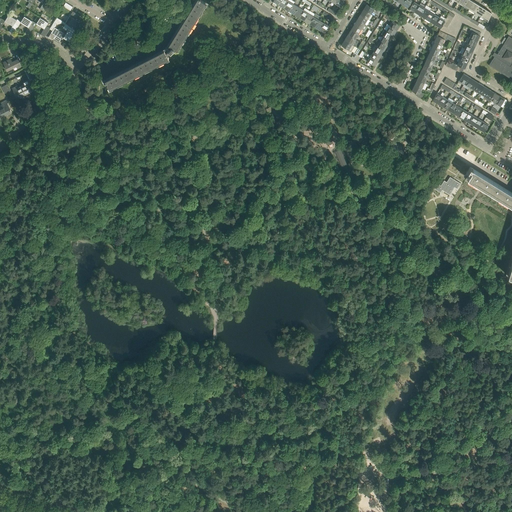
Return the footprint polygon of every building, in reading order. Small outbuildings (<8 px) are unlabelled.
[(39,0),(43,3),(40,9),(44,11),(51,0),(50,0),(47,0),(47,1),(45,0),(39,0)] [(195,0),(168,44),(169,44),(169,45),(168,45),(164,47),(165,48),(164,48),(163,47),(104,77),(108,84),(107,85),(108,87),(109,89),(125,81),(152,67),(169,58),(169,57),(167,55),(175,48),(177,49),(206,2),(205,1),(202,0),(195,0)] [(289,11),(293,4),(294,2),(291,0),(288,0),(284,7),(289,11)] [(469,9),(474,1),(471,0),(466,0),(463,5),(469,9)] [(409,8),(415,12),(419,5),(414,1),(409,8)] [(475,12),(479,5),(474,1),(469,9),(475,12)] [(419,5),(415,12),(420,15),(424,8),(425,6),(420,3),(419,5)] [(298,7),(293,4),(289,11),(288,12),(291,14),(292,12),(294,14),(298,7)] [(377,13),(380,9),(374,5),(371,6),(370,5),(370,6),(367,4),(363,9),(370,13),(372,10),(377,13)] [(480,16),(485,8),(479,5),(475,12),(480,16)] [(294,14),(299,17),(303,10),(298,7),(294,14)] [(303,10),(299,17),(304,20),(308,13),(310,11),(305,8),(303,10)] [(424,8),(420,15),(425,18),(429,11),(424,8)] [(483,21),(486,23),(491,12),(485,8),(480,16),(484,18),(483,21)] [(370,13),(363,9),(360,14),(367,18),(370,13)] [(429,11),(425,18),(430,21),(434,14),(435,13),(430,9),(429,11)] [(70,16),(65,22),(76,29),(80,22),(79,22),(79,21),(78,21),(77,20),(78,19),(78,18),(79,16),(79,15),(73,11),(70,16)] [(313,16),(308,13),(304,20),(309,23),(313,16)] [(313,16),(309,23),(314,26),(319,19),(321,16),(315,13),(313,16)] [(391,22),(389,25),(397,30),(400,24),(397,22),(396,22),(394,21),(396,18),(388,13),(385,18),(391,22)] [(5,20),(14,26),(11,32),(13,34),(21,22),(20,22),(21,22),(9,14),(5,20)] [(364,24),(367,18),(360,14),(357,19),(364,24)] [(430,21),(435,24),(439,17),(434,14),(430,21)] [(21,22),(20,22),(21,22),(30,28),(26,34),(29,35),(34,27),(36,23),(24,15),(21,22)] [(439,17),(435,24),(440,27),(440,28),(442,24),(444,22),(445,19),(446,18),(441,15),(439,17)] [(36,23),(46,29),(42,35),(45,37),(50,29),(50,28),(46,25),(48,22),(40,17),(36,23)] [(61,39),(62,39),(64,37),(69,41),(76,29),(65,22),(57,17),(50,28),(50,29),(52,30),(51,33),(56,35),(54,38),(53,38),(59,42),(60,41),(59,41),(61,39)] [(314,26),(319,30),(324,22),(319,19),(314,26)] [(364,24),(357,19),(354,24),(361,29),(364,24)] [(329,26),(324,22),(319,30),(325,33),(329,26)] [(358,34),(361,29),(354,24),(351,29),(358,34)] [(394,35),(397,30),(389,25),(386,30),(394,35)] [(469,37),(477,41),(480,35),(475,33),(476,30),(470,28),(468,32),(471,33),(469,37)] [(358,34),(351,29),(348,34),(355,39),(358,34)] [(394,35),(386,30),(384,29),(381,34),(383,35),(390,40),(394,35)] [(352,44),(355,39),(348,34),(345,40),(352,44)] [(387,45),(390,40),(383,35),(380,40),(387,45)] [(440,37),(437,36),(437,35),(435,36),(434,38),(435,39),(434,41),(440,43),(442,44),(444,39),(443,38),(440,37)] [(511,79),(511,77),(511,37),(509,36),(503,44),(504,45),(502,47),(502,46),(495,57),(494,56),(492,60),(491,61),(489,65),(496,69),(502,73),(511,79)] [(469,37),(467,43),(475,46),(477,41),(469,37)] [(379,42),(377,45),(384,50),(387,45),(380,40),(377,39),(376,41),(379,42)] [(354,46),(352,44),(345,40),(341,45),(348,49),(348,50),(350,51),(351,51),(354,46)] [(442,44),(440,43),(434,41),(432,41),(431,43),(433,44),(432,46),(439,50),(440,49),(442,44)] [(472,52),(475,46),(467,43),(464,48),(472,52)] [(375,44),(371,49),(374,51),(381,55),(384,50),(377,45),(375,44)] [(429,52),(437,55),(439,50),(432,46),(430,46),(429,49),(430,50),(429,52)] [(464,48),(462,54),(470,57),(471,57),(472,55),(471,54),(472,52),(464,48)] [(374,51),(371,56),(378,60),(381,55),(374,51)] [(434,61),(437,55),(429,52),(427,57),(434,61)] [(367,61),(374,65),(378,60),(371,56),(368,54),(366,56),(369,58),(367,61)] [(462,54),(459,59),(467,63),(470,57),(462,54)] [(427,57),(424,63),(432,66),(434,61),(427,57)] [(10,58),(3,62),(7,69),(7,70),(11,68),(16,66),(17,67),(22,65),(19,58),(12,62),(10,58)] [(458,58),(457,60),(458,61),(457,65),(459,65),(461,67),(464,68),(465,68),(467,63),(459,59),(458,58)] [(42,74),(37,64),(36,63),(27,68),(28,71),(33,79),(34,80),(42,76),(41,74),(42,74)] [(422,68),(429,72),(432,66),(424,63),(423,63),(421,65),(423,66),(422,68)] [(422,68),(419,74),(427,77),(430,79),(431,76),(428,75),(429,72),(422,68)] [(463,85),(464,83),(468,76),(463,73),(458,81),(463,85)] [(427,77),(419,74),(417,79),(424,83),(428,84),(429,82),(425,80),(427,77)] [(464,83),(469,86),(474,79),(468,76),(464,83)] [(414,85),(422,88),(424,83),(417,79),(415,79),(414,81),(415,83),(414,85)] [(469,86),(474,90),(479,83),(474,79),(469,86)] [(25,84),(21,86),(25,94),(33,90),(32,88),(31,86),(31,87),(28,80),(24,82),(25,84)] [(474,90),(480,93),(484,86),(479,83),(474,90)] [(11,90),(7,84),(4,85),(7,92),(8,92),(11,99),(15,97),(11,90)] [(418,93),(417,96),(423,99),(425,94),(420,91),(422,88),(414,85),(412,90),(415,92),(416,93),(416,92),(418,93)] [(17,97),(25,94),(21,86),(18,88),(17,86),(12,88),(17,97)] [(480,93),(478,95),(480,96),(480,97),(483,99),(483,98),(489,89),(484,86),(480,93)] [(489,89),(483,98),(489,101),(489,100),(494,92),(489,89)] [(440,95),(437,93),(433,100),(438,103),(442,96),(444,93),(442,92),(440,95)] [(494,92),(489,100),(491,102),(492,100),(495,102),(499,95),(494,92)] [(504,98),(499,95),(495,102),(494,104),(496,105),(497,104),(500,106),(504,98)] [(442,96),(438,103),(440,104),(443,106),(448,99),(442,96)] [(448,99),(443,106),(448,109),(452,102),(454,100),(449,97),(448,99)] [(3,106),(0,107),(0,108),(4,116),(11,112),(11,110),(10,109),(8,105),(11,104),(8,99),(1,102),(3,106)] [(448,110),(448,111),(450,112),(451,111),(453,113),(458,105),(460,102),(457,101),(455,104),(452,102),(448,109),(448,110)] [(458,116),(463,109),(458,105),(453,113),(458,116)] [(461,118),(463,119),(468,112),(463,109),(458,116),(457,117),(461,119),(461,118)] [(463,119),(468,122),(473,115),(468,112),(463,119)] [(468,122),(473,125),(478,118),(473,115),(468,122)] [(473,125),(479,128),(483,121),(478,118),(473,125)] [(399,120),(397,126),(409,130),(411,124),(399,120)] [(488,124),(483,121),(479,128),(478,130),(481,131),(482,130),(484,132),(488,124)] [(405,147),(391,142),(387,152),(402,156),(405,147)] [(468,175),(466,179),(511,207),(511,254),(505,276),(507,277),(508,276),(511,276),(511,192),(470,166),(466,173),(468,175)] [(450,176),(442,190),(450,195),(454,187),(457,189),(460,183),(450,176)]
